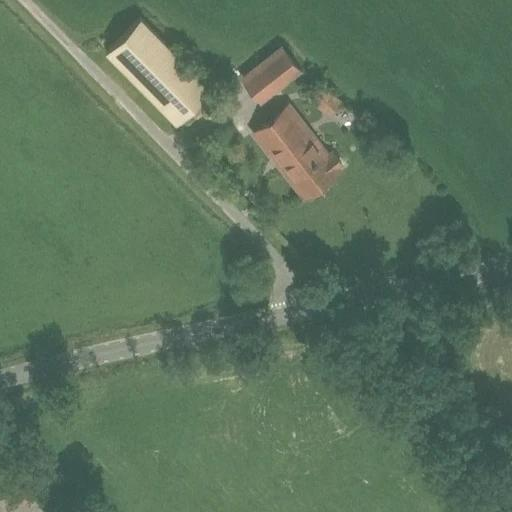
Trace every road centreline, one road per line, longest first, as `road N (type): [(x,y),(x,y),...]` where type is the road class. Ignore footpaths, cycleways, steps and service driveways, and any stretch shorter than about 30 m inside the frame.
road 1 (track): [(315,308),(23,0)]
road 2 (unclassified): [(0,381),(344,300)]
road 3 (unclassified): [(511,476),(344,300)]
road 4 (unclassified): [(344,300),(511,267)]
